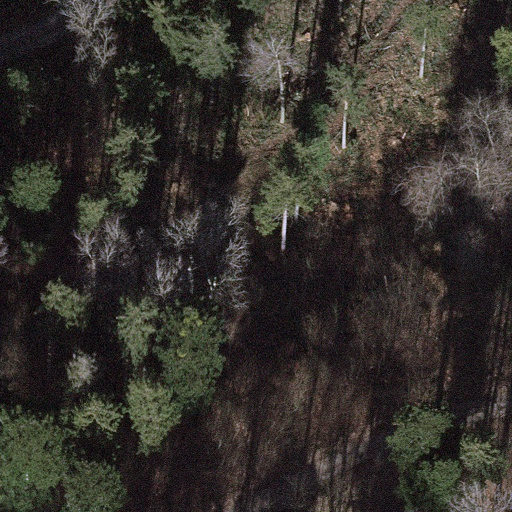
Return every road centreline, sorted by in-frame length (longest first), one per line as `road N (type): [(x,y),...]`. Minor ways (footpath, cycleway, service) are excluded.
road 1 (track): [(511,438),(360,481),(299,511)]
road 2 (track): [(108,0),(33,45),(0,55)]
